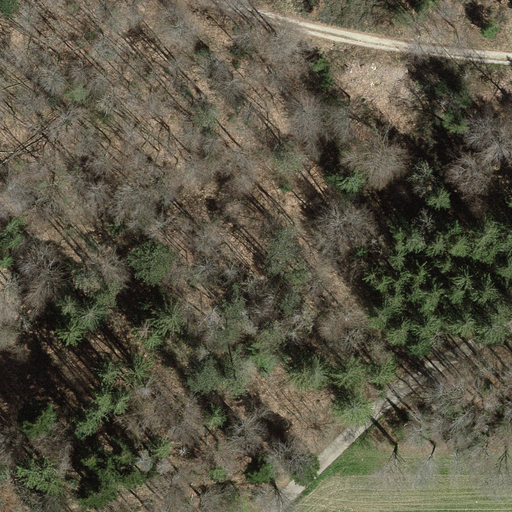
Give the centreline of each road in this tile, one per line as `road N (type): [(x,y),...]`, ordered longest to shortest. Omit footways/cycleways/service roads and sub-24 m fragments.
road 1 (track): [(157,0),(330,41),(511,65)]
road 2 (track): [(285,511),(478,340),(511,324)]
